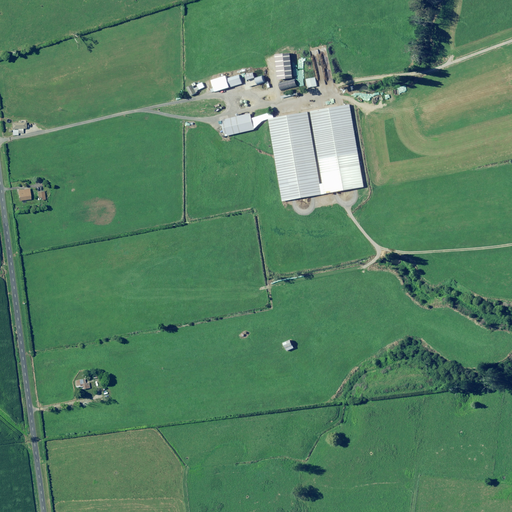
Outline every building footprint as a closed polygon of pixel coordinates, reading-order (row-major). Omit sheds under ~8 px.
[(316,82),(314,74),(310,75),(310,76),(306,77),(307,85),(311,84),(311,83),(316,82)] [(242,84),(240,75),(228,78),(231,87),(242,84)] [(230,88),(227,76),(213,80),(216,92),(230,88)] [(265,82),(263,76),(256,78),(258,85),(265,82)] [(297,86),(295,79),(279,83),(281,91),(297,86)] [(192,85),(187,88),(191,96),(197,93),(199,92),(198,90),(200,90),(199,87),(194,89),(192,85)] [(362,166),(351,105),(312,112),(323,173),(362,166)] [(222,120),(226,136),(258,128),(254,112),(222,120)] [(283,198),(322,191),(307,113),(268,120),(283,198)] [(26,129),(26,123),(12,123),(12,135),(18,135),(18,133),(23,133),(23,129),(26,129)] [(31,199),(29,189),(18,190),(19,201),(31,199)] [(295,349),(291,340),(284,343),(288,352),(295,349)] [(80,387),(80,388),(82,387),(83,389),(89,388),(88,381),(85,382),(85,379),(75,381),(76,387),(80,387)]
